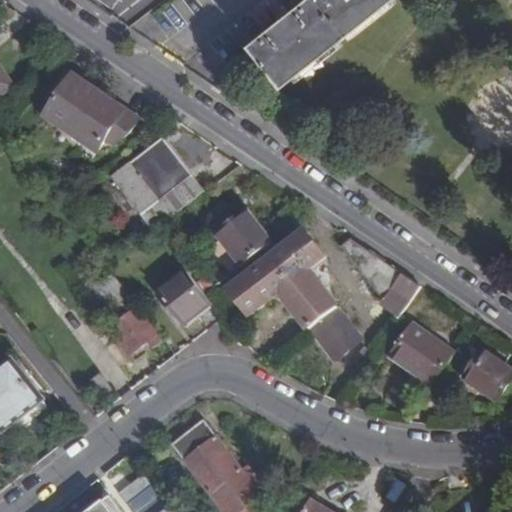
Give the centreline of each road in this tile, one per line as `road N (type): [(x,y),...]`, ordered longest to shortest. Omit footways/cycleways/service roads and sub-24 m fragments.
road 1 (tertiary): [(511,326),(39,0)]
road 2 (residential): [(10,511),(180,379),(223,366),(311,426),(441,453),(511,444)]
